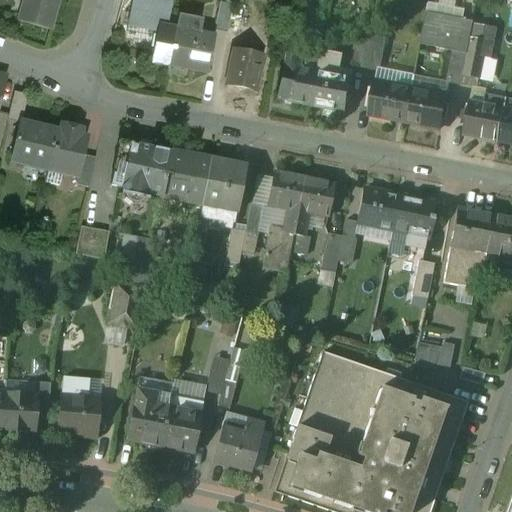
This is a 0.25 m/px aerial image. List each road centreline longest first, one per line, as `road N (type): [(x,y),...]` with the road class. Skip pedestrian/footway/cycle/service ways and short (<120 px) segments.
road 1 (residential): [(81,89),(511,183)]
road 2 (residential): [(470,511),(511,390)]
